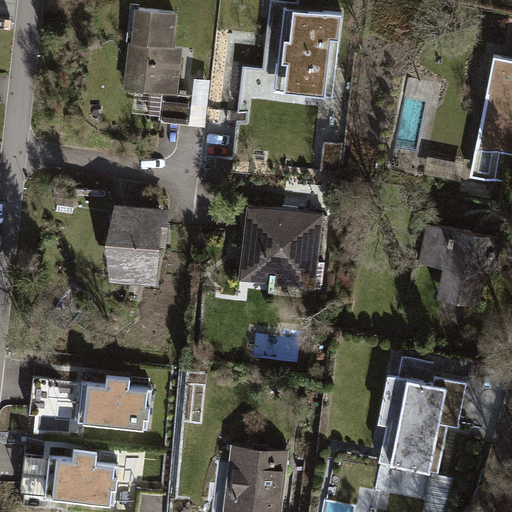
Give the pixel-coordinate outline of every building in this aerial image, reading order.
[(191,5),(149,2),(144,84),(185,87),(191,5)] [(352,2),(284,3),(286,50),(314,49),(314,70),(354,69),(352,2)] [(511,70),(497,128),(511,132),(511,70)] [(166,117),(190,122),(194,97),(171,93),(166,117)] [(265,198),(262,267),(341,270),(344,201),(265,198)] [(466,253),(451,298),(509,317),(511,306),(511,227),(460,210),(448,247),(466,253)] [(174,221),(124,219),(122,275),(172,276),(174,221)] [(411,361),(390,440),(470,461),(492,382),(411,361)] [(107,383),(84,380),(79,421),(149,428),(153,389),(130,386),(131,377),(108,374),(107,383)] [(301,511),(305,446),(250,444),(247,511),(301,511)] [(74,457),(51,455),(47,495),(117,503),(121,463),(98,460),(99,451),(75,448),(74,457)]
